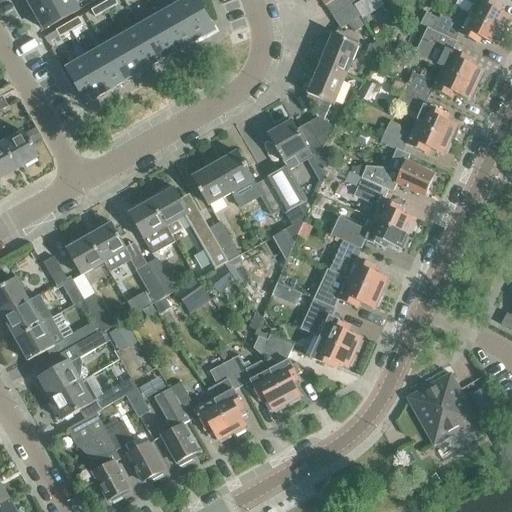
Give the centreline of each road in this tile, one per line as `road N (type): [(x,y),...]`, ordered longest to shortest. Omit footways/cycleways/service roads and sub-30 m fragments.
road 1 (residential): [(215,511),(349,436),(372,414),(511,116)]
road 2 (residential): [(79,183),(246,89),(261,60),(263,32),(252,0)]
road 3 (residential): [(79,183),(0,50)]
road 4 (residential): [(67,511),(0,399)]
